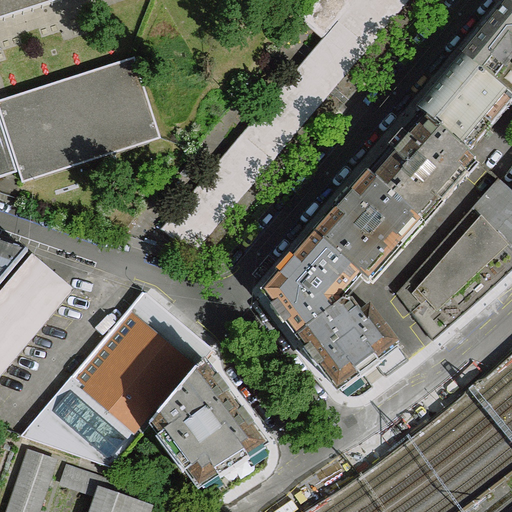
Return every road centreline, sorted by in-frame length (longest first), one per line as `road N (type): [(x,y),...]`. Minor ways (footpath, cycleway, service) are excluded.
road 1 (residential): [(477,0),(238,281),(215,291)]
road 2 (residential): [(215,291),(0,220)]
road 3 (residential): [(342,442),(511,319)]
road 4 (residential): [(215,291),(227,347),(310,464)]
road 5 (residential): [(342,442),(243,312),(215,291)]
